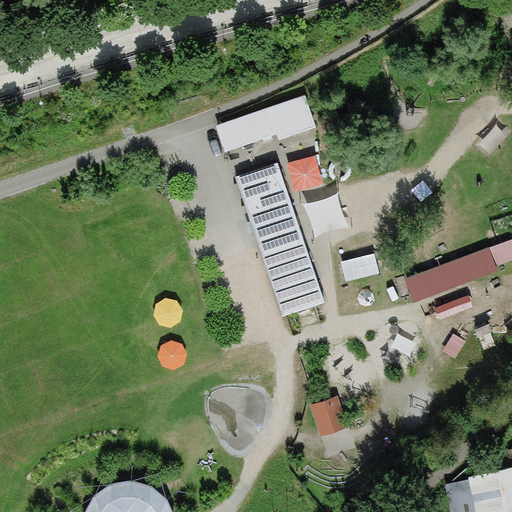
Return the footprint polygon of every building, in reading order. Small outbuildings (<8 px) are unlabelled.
[(304,94),(220,125),(228,148),(276,130),(279,137),(315,123),(304,94)] [(276,157),(234,171),(283,310),(325,296),(276,157)] [(402,255),(414,285),(491,255),(480,226),(402,255)] [(511,511),(511,466),(470,478),(479,511),(511,511)] [(176,511),(174,503),(166,488),(152,477),(136,472),(119,471),(103,477),(89,488),(81,501),(78,511),(176,511)]
